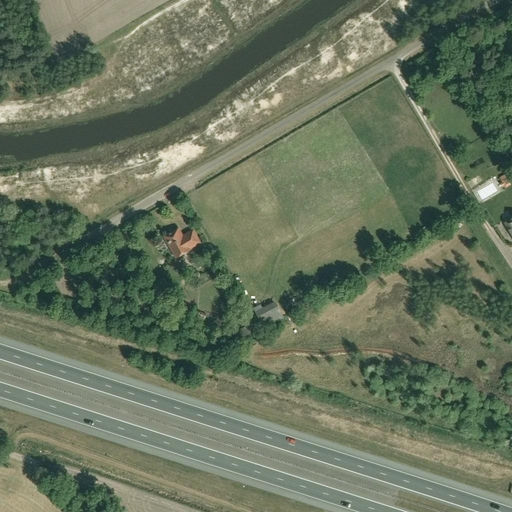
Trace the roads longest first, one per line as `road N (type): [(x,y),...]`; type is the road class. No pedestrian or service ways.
road 1 (unclassified): [(12,284),(504,0)]
road 2 (motorway): [(500,511),(0,351)]
road 3 (motorway): [(0,389),(381,511)]
road 4 (track): [(392,61),(511,259)]
